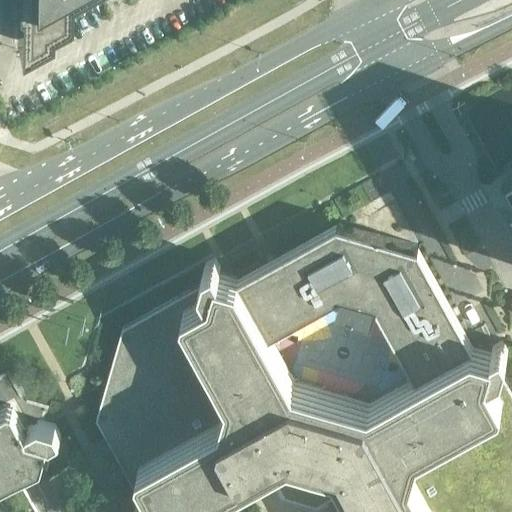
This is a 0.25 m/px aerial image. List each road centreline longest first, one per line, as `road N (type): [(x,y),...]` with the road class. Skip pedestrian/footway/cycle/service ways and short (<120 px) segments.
road 1 (tertiary): [(0,293),(190,186),(511,23)]
road 2 (tertiary): [(383,0),(0,202)]
road 3 (unknown): [(148,0),(28,75)]
